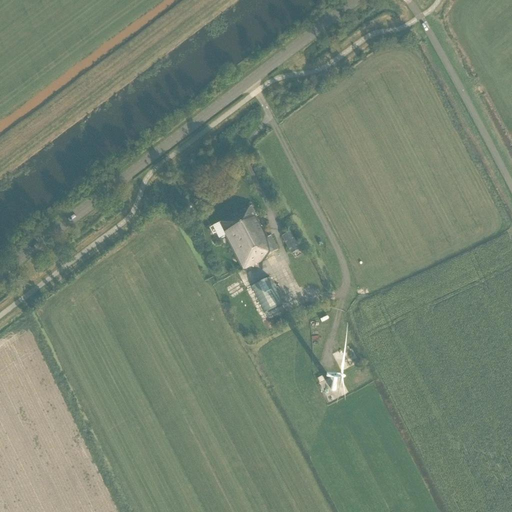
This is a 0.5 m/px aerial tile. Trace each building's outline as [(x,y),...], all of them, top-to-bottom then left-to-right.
[(256,216),(251,207),(219,223),(243,271),(267,258),(266,256),(278,250),(270,236),(267,238),(264,232),(261,227),(255,216),(256,216)] [(302,256),(290,232),(282,237),(291,255),(290,256),(292,261),(302,256)] [(283,305),(270,278),(251,287),(264,314),(283,305)] [(233,299),(245,292),(238,281),(226,288),(233,299)] [(320,384),(326,382),(323,376),(317,378),(320,384)]
